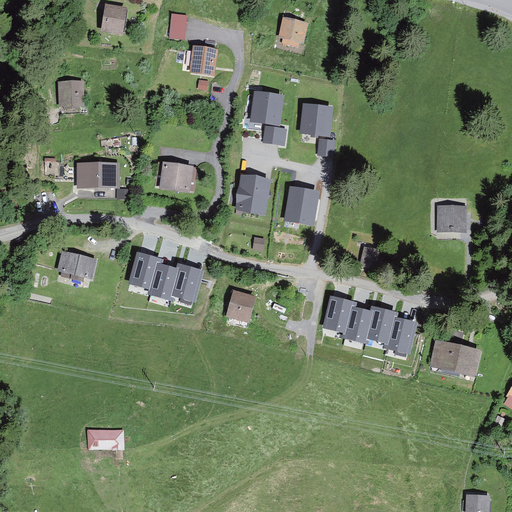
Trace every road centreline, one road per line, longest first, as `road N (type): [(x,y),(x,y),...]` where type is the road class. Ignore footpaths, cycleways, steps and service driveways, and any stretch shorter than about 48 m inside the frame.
road 1 (residential): [(138,225),(239,261),(458,305),(511,282)]
road 2 (residential): [(138,225),(151,211),(207,213),(218,194),(217,146),(238,55),(228,36),(196,31)]
road 3 (residential): [(0,234),(85,220),(138,225)]
